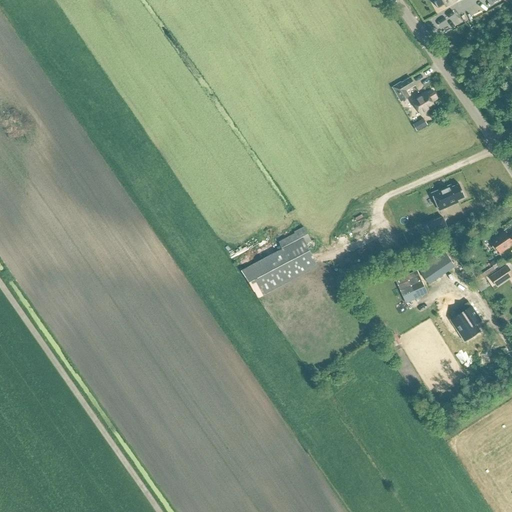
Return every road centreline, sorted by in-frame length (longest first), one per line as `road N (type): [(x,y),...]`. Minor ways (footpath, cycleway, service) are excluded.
road 1 (track): [(497,145),(387,199),(379,234),(328,255)]
road 2 (tertiary): [(511,166),(400,0)]
